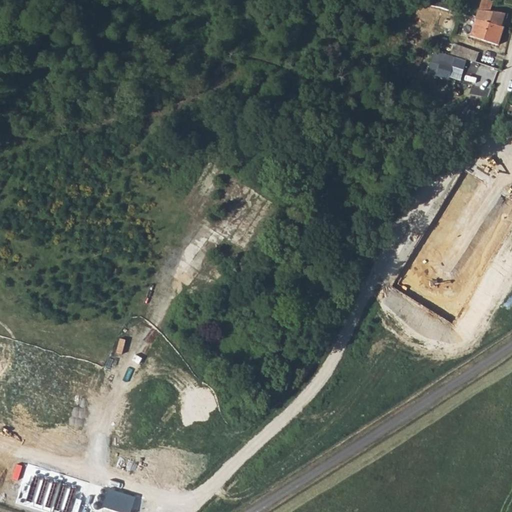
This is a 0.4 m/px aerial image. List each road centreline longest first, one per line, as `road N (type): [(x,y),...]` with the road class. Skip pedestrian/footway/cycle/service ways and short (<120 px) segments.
road 1 (track): [(412,215),(360,300),(331,368),(194,502),(0,448)]
road 2 (track): [(100,476),(114,383),(229,192)]
